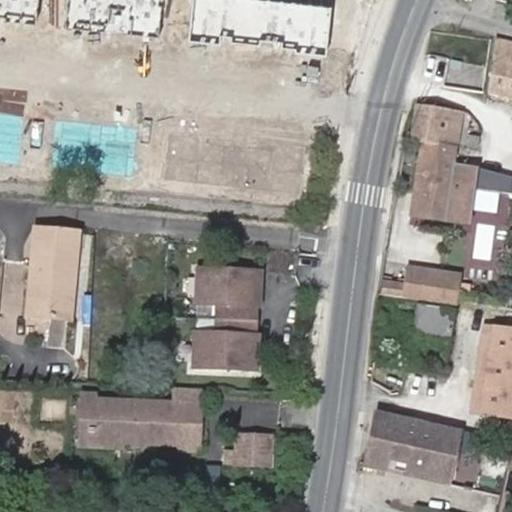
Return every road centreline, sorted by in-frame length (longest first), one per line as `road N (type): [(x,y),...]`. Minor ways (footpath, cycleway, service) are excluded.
road 1 (secondary): [(380,117),(322,511)]
road 2 (residential): [(380,117),(332,102),(0,67)]
road 3 (secondary): [(417,0),(380,117)]
